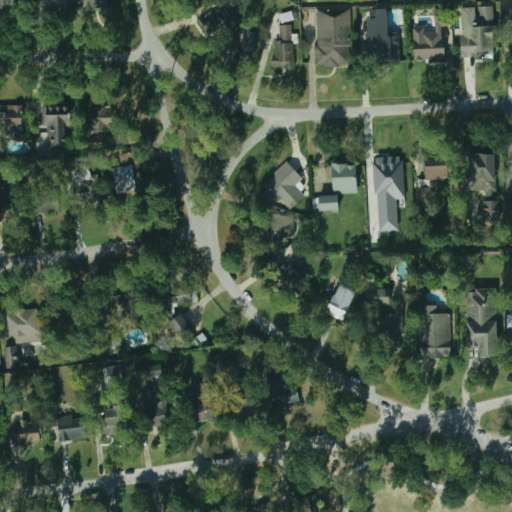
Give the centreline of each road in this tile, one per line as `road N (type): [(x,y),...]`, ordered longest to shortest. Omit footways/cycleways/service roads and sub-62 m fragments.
road 1 (tertiary): [(511,448),(334,376),(237,289),(196,210),(148,0)]
road 2 (residential): [(511,105),(293,118),(242,151),(210,221),(179,234),(0,266)]
road 3 (residential): [(0,493),(222,465),(511,401)]
road 4 (residential): [(293,118),(217,95),(156,57),(0,58)]
